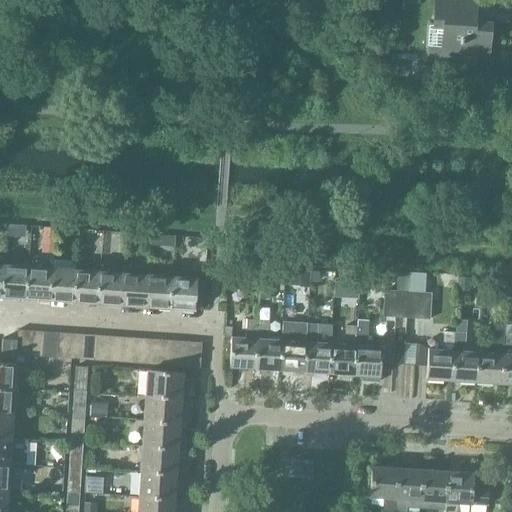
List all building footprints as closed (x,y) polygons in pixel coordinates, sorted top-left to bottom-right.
[(428,25),(427,55),(443,56),(487,59),(490,24),(474,23),(474,0),(436,0),(435,26),(428,25)] [(387,11),(401,13),(402,4),(389,2),(387,11)] [(17,225),(7,224),(7,236),(16,236),(17,225)] [(44,227),(42,253),(53,253),(55,227),(44,227)] [(127,233),(126,244),(135,245),(136,234),(127,233)] [(151,234),(151,245),(174,247),(175,236),(151,234)] [(20,246),(19,257),(28,258),(29,247),(20,246)] [(53,268),(50,299),(74,301),(76,270),(75,270),(76,261),(54,260),(53,268)] [(2,296),(26,298),(29,266),(5,265),(2,296)] [(124,273),(122,305),(146,306),(149,275),(149,267),(125,265),(124,273)] [(26,298),(50,299),(52,268),(29,266),(26,298)] [(246,266),(246,276),(258,277),(259,267),(246,266)] [(266,267),(265,278),(281,279),(281,268),(266,267)] [(292,268),(292,280),(307,281),(307,269),(292,268)] [(172,276),(170,308),(195,310),(195,309),(203,309),(205,279),(197,278),(197,270),(173,269),(172,276)] [(74,301),(98,303),(100,271),(76,270),(74,301)] [(320,270),(311,270),(310,281),(319,281),(320,270)] [(98,303),(122,305),(124,273),(100,271),(98,303)] [(399,271),(398,289),(409,290),(410,272),(399,271)] [(146,306),(170,308),(172,276),(149,275),(146,306)] [(459,276),(458,290),(470,290),(471,277),(459,276)] [(348,282),(347,297),(359,298),(360,285),(360,283),(348,282)] [(261,289),(260,299),(269,300),(270,290),(261,289)] [(384,315),(396,316),(398,289),(386,289),(384,315)] [(396,316),(407,317),(409,290),(398,289),(396,316)] [(407,317),(419,317),(420,291),(409,290),(407,317)] [(420,291),(419,317),(431,318),(432,292),(420,291)] [(230,367),(256,368),(259,319),(248,318),(247,337),(232,336),(230,367)] [(256,368),(280,370),(282,339),(269,338),(269,320),(259,319),(256,368)] [(354,374),(354,379),(361,379),(364,382),(380,383),(380,376),(382,340),(368,339),(369,326),(369,320),(358,320),(357,325),(354,374)] [(282,339),(280,370),(305,371),(305,370),(308,322),(297,322),(283,321),(282,328),(282,337),(281,337),(281,339),(282,339)] [(305,370),(305,371),(330,373),(332,343),(333,324),(319,323),(308,322),(305,370)] [(479,352),(478,382),(502,383),(505,335),(506,324),(495,323),(494,334),(493,347),(480,346),(479,352)] [(505,335),(502,383),(511,383),(511,324),(506,324),(505,335)] [(330,373),(354,374),(357,325),(346,325),(345,343),(332,343),(330,373)] [(19,329),(19,338),(18,355),(24,355),(30,355),(32,330),(19,329)] [(45,331),(32,330),(30,355),(43,356),(45,331)] [(58,332),(45,331),(43,356),(56,357),(58,332)] [(428,379),(453,380),(456,332),(445,331),(444,349),(429,348),(428,379)] [(71,333),(58,332),(56,357),(69,358),(71,333)] [(453,380),(478,382),(479,352),(466,351),(467,332),(456,332),(453,380)] [(84,334),(71,333),(69,358),(82,359),(84,334)] [(97,335),(84,334),(82,359),(95,360),(97,335)] [(110,336),(97,335),(95,360),(108,361),(110,336)] [(123,337),(110,336),(108,361),(122,362),(123,337)] [(4,337),(2,361),(17,362),(18,355),(19,338),(4,337)] [(136,338),(123,337),(122,362),(135,363),(136,338)] [(149,339),(136,338),(135,363),(148,364),(149,339)] [(163,340),(149,339),(148,364),(161,365),(163,340)] [(176,341),(163,340),(161,365),(174,366),(176,341)] [(189,341),(176,341),(174,366),(187,367),(189,341)] [(203,342),(189,341),(187,367),(201,368),(203,342)] [(0,361),(0,386),(17,388),(19,365),(19,362),(17,362),(2,361),(0,361)] [(76,366),(75,380),(88,380),(89,367),(76,366)] [(148,370),(146,396),(183,398),(185,373),(148,370)] [(75,380),(75,392),(87,393),(88,380),(75,380)] [(0,386),(0,411),(16,413),(17,388),(0,386)] [(75,392),(74,405),(86,406),(87,393),(75,392)] [(146,396),(144,421),(182,423),(183,398),(146,396)] [(92,404),(91,416),(103,417),(104,401),(92,401),(92,404)] [(74,405),(73,417),(85,418),(86,406),(74,405)] [(0,411),(0,437),(14,438),(16,413),(0,411)] [(73,417),(72,430),(85,431),(85,418),(73,417)] [(144,421),(143,446),(180,449),(182,423),(144,421)] [(72,430),(72,443),(84,443),(85,431),(72,430)] [(0,462),(12,463),(26,464),(27,439),(14,438),(0,437),(0,462)] [(72,443),(71,455),(83,456),(84,443),(72,443)] [(143,446),(141,471),(179,474),(180,449),(143,446)] [(71,455),(70,468),(82,469),(83,456),(71,455)] [(0,462),(0,487),(11,489),(12,463),(0,462)] [(383,511),(395,511),(399,467),(373,465),(371,497),(385,498),(383,511)] [(399,467),(395,511),(407,511),(408,511),(408,508),(420,509),(421,500),(423,468),(399,467)] [(70,468),(69,480),(81,481),(82,469),(70,468)] [(421,500),(420,509),(444,510),(445,510),(445,502),(448,470),(425,468),(423,468),(421,500)] [(444,510),(443,511),(456,511),(457,503),(471,504),(471,503),(472,488),(473,472),(448,470),(445,502),(445,510),(444,510)] [(141,471),(140,497),(177,499),(179,474),(141,471)] [(69,480),(68,493),(81,494),(81,481),(69,480)] [(87,481),(86,493),(100,494),(102,482),(87,481)] [(0,487),(0,511),(9,511),(11,489),(0,487)] [(489,489),(472,488),(471,503),(488,504),(489,489)] [(68,493),(68,506),(80,506),(81,494),(68,493)] [(140,497),(138,511),(176,511),(177,499),(140,497)] [(85,511),(84,511),(93,511),(94,504),(86,503),(85,511)]
